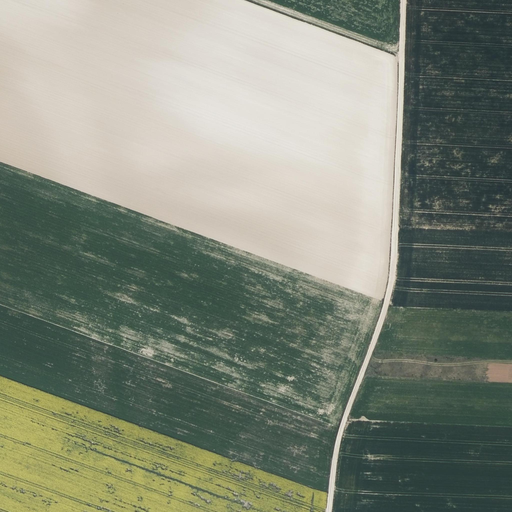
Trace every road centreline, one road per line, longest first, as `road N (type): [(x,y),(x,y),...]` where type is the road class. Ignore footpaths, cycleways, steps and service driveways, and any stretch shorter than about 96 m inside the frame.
road 1 (track): [(403,0),(391,270),(336,440),(328,511)]
road 2 (track): [(268,0),(401,47)]
